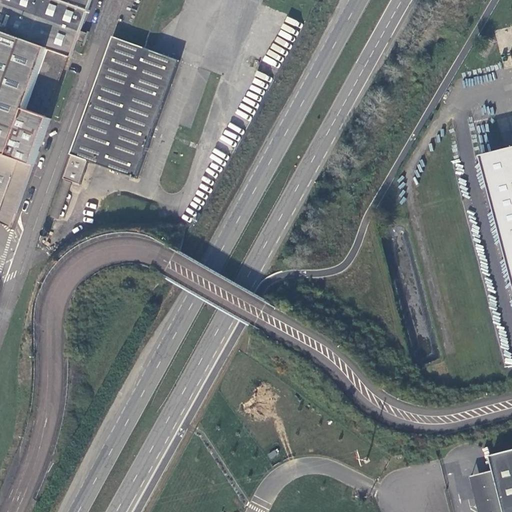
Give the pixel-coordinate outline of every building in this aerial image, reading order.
[(0,0),(0,220),(12,224),(76,41),(83,43),(87,33),(80,31),(90,0),(0,0)] [(232,41),(215,35),(206,61),(223,67),(232,41)] [(176,59),(113,36),(65,170),(82,176),(88,160),(135,177),(176,59)] [(511,272),(511,149),(482,157),(511,272)] [(140,204),(94,200),(94,210),(139,214),(140,204)] [(505,511),(511,511),(511,451),(492,456),(491,456),(495,470),(503,503),(505,511)] [(495,470),(471,477),(479,511),(505,511),(503,503),(495,470)]
